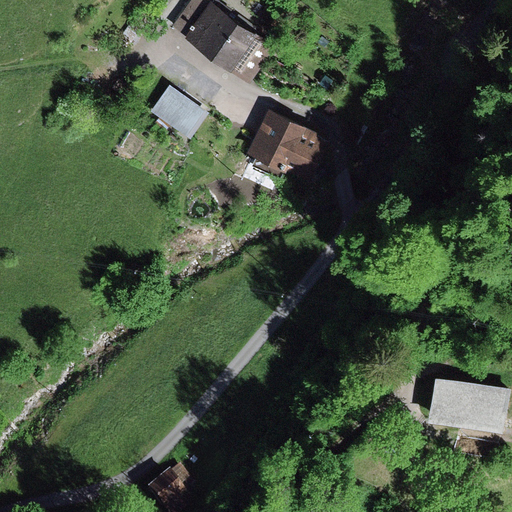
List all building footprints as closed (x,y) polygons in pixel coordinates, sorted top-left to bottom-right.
[(215,0),(193,0),(175,24),(255,79),(279,44),(215,0)] [(212,110),(173,82),(153,109),(193,137),(212,110)] [(273,105),(252,147),(261,152),(257,160),(287,173),(290,164),(293,165),(294,163),(319,174),(336,136),(273,105)] [(511,388),(436,379),(431,424),(507,433),(511,388)] [(189,464),(150,483),(164,511),(176,511),(206,497),(189,464)]
